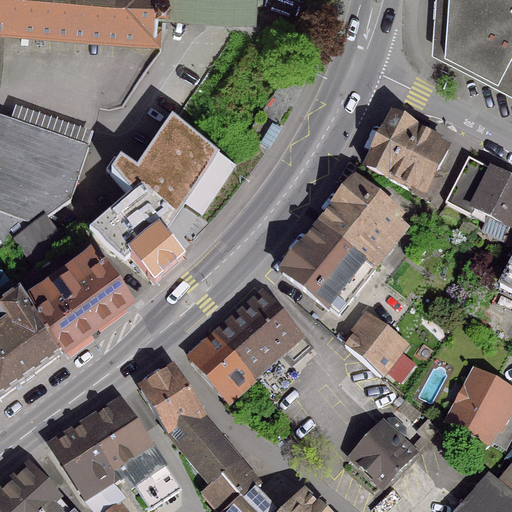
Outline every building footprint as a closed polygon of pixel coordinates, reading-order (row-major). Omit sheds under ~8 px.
[(0,0),(0,35),(4,36),(162,49),(163,21),(256,29),(258,0),(0,0)] [(511,0),(445,0),(442,53),(460,63),(511,89),(511,0)] [(110,170),(134,189),(143,182),(179,213),(220,150),(174,111),(137,163),(121,151),(110,170)] [(90,144),(0,113),(0,211),(32,222),(45,212),(48,217),(71,200),(90,144)] [(436,145),(389,121),(364,170),(409,193),(408,194),(427,203),(439,181),(432,178),(445,152),(435,147),(436,145)] [(270,127),(259,145),(265,149),(277,131),(270,127)] [(225,154),(214,176),(227,183),(238,161),(225,154)] [(511,184),(466,161),(443,205),(467,218),(470,214),(484,222),(479,233),(508,248),(511,242),(511,184)] [(352,172),(354,169),(348,165),(337,183),(343,187),(352,172)] [(179,213),(143,182),(134,189),(91,224),(125,256),(131,250),(155,279),(186,252),(168,228),(179,213)] [(333,209),(316,230),(316,231),(370,274),(371,273),(405,231),(396,224),(397,221),(352,185),(333,209)] [(0,211),(0,245),(11,238),(32,222),(0,211)] [(48,217),(45,212),(32,222),(11,238),(33,267),(67,241),(48,217)] [(326,313),(327,311),(336,318),(371,274),(370,274),(316,231),(315,230),(279,275),(326,313)] [(511,242),(508,248),(511,249),(511,262),(499,288),(511,295),(511,242)] [(39,310),(35,313),(64,355),(136,301),(106,257),(102,259),(92,244),(26,292),(39,310)] [(2,271),(0,272),(0,400),(64,355),(35,313),(39,310),(26,292),(20,283),(14,287),(2,271)] [(264,299),(215,341),(248,379),(280,352),(291,365),(308,350),(264,299)] [(508,321),(486,310),(473,337),(495,348),(508,321)] [(365,321),(343,349),(377,379),(400,348),(365,321)] [(248,379),(215,341),(188,365),(229,411),(245,398),(240,393),(251,383),(248,379)] [(449,426),(500,451),(511,426),(511,385),(477,369),(449,426)] [(199,415),(173,373),(138,394),(169,442),(208,489),(209,489),(237,465),(197,417),(199,415)] [(148,511),(178,492),(121,405),(82,430),(117,484),(122,481),(129,491),(132,489),(147,511),(148,511)] [(383,432),(379,428),(350,460),(381,489),(388,481),(389,482),(390,480),(402,467),(403,467),(404,466),(403,465),(410,457),(392,440),(398,440),(401,436),(401,431),(392,422),(386,423),(383,426),(383,432)] [(434,431),(425,423),(415,434),(424,442),(434,431)] [(117,484),(82,430),(49,450),(83,503),(108,487),(109,489),(117,484)] [(237,465),(209,489),(208,489),(204,492),(221,511),(228,511),(257,488),(237,465)] [(0,511),(64,511),(27,470),(0,493),(0,511)] [(498,486),(511,497),(511,475),(508,472),(496,485),(498,486)] [(511,511),(511,497),(498,486),(496,485),(486,476),(474,489),(473,487),(470,489),(472,491),(461,504),(458,502),(457,505),(459,506),(453,511),(452,511),(451,511),(511,511)] [(316,511),(301,498),(288,511),(268,511),(252,494),(258,489),(257,488),(228,511),(316,511)]
